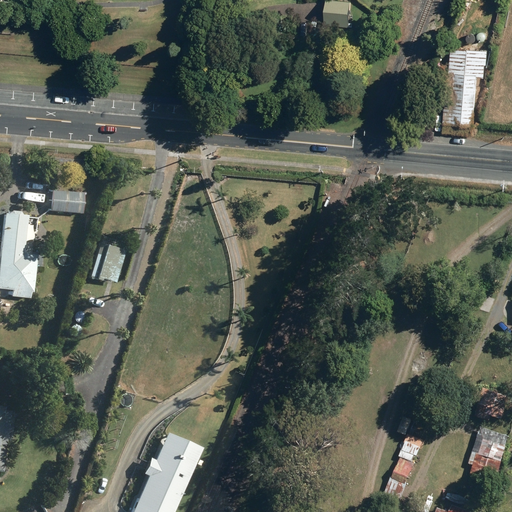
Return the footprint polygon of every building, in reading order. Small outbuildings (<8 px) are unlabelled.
[(326,0),(325,21),(348,22),(349,2),(326,0)] [(446,81),(442,134),(471,136),(472,128),(473,128),(476,92),(482,92),(483,77),(482,77),(483,64),(485,65),(486,52),(450,49),(448,81),(446,81)] [(48,189),(47,209),(79,211),(80,191),(48,189)] [(0,211),(0,286),(8,287),(7,295),(26,297),(27,291),(29,291),(33,253),(19,251),(23,214),(0,211)] [(91,264),(87,276),(96,279),(97,276),(111,281),(121,249),(101,243),(94,265),(91,264)] [(475,308),(489,313),(494,299),(480,294),(475,308)] [(70,394),(68,374),(58,375),(60,395),(70,394)] [(484,386),(475,410),(490,415),(499,391),(484,386)] [(0,468),(9,409),(0,407),(0,468)] [(123,415),(109,414),(108,423),(122,424),(123,415)] [(429,428),(414,422),(408,437),(424,442),(429,428)] [(500,427),(495,438),(504,442),(509,432),(500,427)] [(416,455),(420,447),(405,441),(398,456),(400,457),(384,493),(399,500),(406,484),(405,483),(414,463),(411,462),(414,455),(416,455)] [(477,453),(470,475),(494,483),(501,461),(477,453)] [(435,511),(471,511),(440,500),(435,511)] [(135,511),(163,511),(157,510),(159,505),(149,501),(148,505),(139,502),(135,511)]
